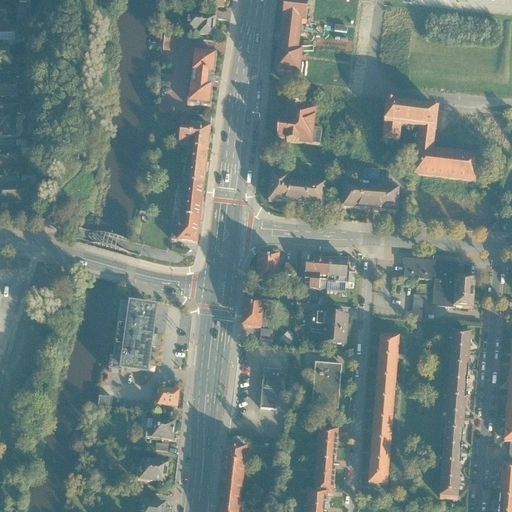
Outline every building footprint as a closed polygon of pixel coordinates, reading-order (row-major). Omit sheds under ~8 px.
[(225,11),(225,0),(202,0),(201,8),(225,11)] [(310,26),(312,0),(287,0),(280,76),(305,78),(307,54),(304,54),(306,26),(310,26)] [(16,3),(0,2),(0,32),(16,33),(16,3)] [(215,40),(217,18),(189,15),(187,32),(199,33),(198,38),(215,40)] [(177,55),(179,39),(166,37),(164,54),(177,55)] [(211,115),(218,62),(197,59),(194,78),(189,78),(188,88),(193,88),(190,112),(211,115)] [(32,69),(18,69),(19,78),(33,78),(32,69)] [(16,77),(0,76),(0,97),(17,97),(16,77)] [(6,106),(6,110),(15,110),(16,114),(20,114),(20,105),(6,106)] [(416,177),(478,184),(481,158),(435,154),(439,112),(390,106),(386,142),(400,144),(401,130),(420,132),(416,177)] [(160,108),(159,115),(172,116),(172,109),(160,108)] [(6,110),(0,110),(0,136),(16,136),(16,114),(15,110),(6,110)] [(313,133),(316,114),(286,111),(284,126),(278,126),(276,145),(318,151),(320,134),(313,133)] [(211,130),(182,127),(179,150),(189,151),(209,153),(211,130)] [(17,147),(0,147),(0,168),(21,168),(21,148),(21,147),(17,147)] [(205,188),(209,153),(189,151),(185,185),(205,188)] [(366,169),(366,179),(383,179),(383,169),(366,169)] [(21,176),(21,183),(31,182),(31,184),(36,184),(35,176),(21,176)] [(21,183),(0,183),(0,204),(31,203),(31,184),(31,182),(21,183)] [(321,214),(324,191),(308,189),(308,190),(287,188),(288,184),(274,183),(271,209),(321,214)] [(205,188),(185,185),(181,219),(201,222),(205,188)] [(400,213),(401,189),(345,186),(344,210),(400,213)] [(201,222),(181,219),(179,233),(173,233),(171,245),(198,249),(201,222)] [(274,283),(276,256),(258,255),(256,282),(274,283)] [(311,265),(304,265),(303,281),(307,282),(306,290),(318,291),(319,280),(325,281),(327,260),(311,259),(311,265)] [(459,263),(402,259),(402,265),(404,265),(403,279),(434,281),(432,308),(456,311),(458,275),(459,263)] [(347,261),(327,260),(325,281),(346,282),(347,261)] [(296,266),(285,265),(284,276),(296,277),(296,266)] [(478,277),(458,275),(456,311),(476,312),(478,277)] [(426,296),(413,296),(411,321),(424,322),(426,296)] [(260,328),(262,302),(244,301),(243,327),(260,328)] [(165,317),(116,309),(107,371),(156,380),(165,317)] [(318,344),(344,346),(347,316),(311,314),(309,330),(319,331),(318,344)] [(450,335),(448,351),(468,353),(470,336),(450,335)] [(397,360),(399,339),(377,337),(376,359),(397,360)] [(447,368),(467,369),(468,353),(448,351),(447,368)] [(265,368),(278,368),(278,352),(265,352),(265,368)] [(374,380),(395,382),(397,360),(376,359),(374,380)] [(312,397),(311,410),(337,412),(339,399),(341,367),(315,365),(312,397)] [(467,369),(447,368),(446,384),(466,386),(467,369)] [(275,411),(279,372),(262,370),(259,409),(275,411)] [(394,402),(395,382),(374,380),(372,400),(394,402)] [(444,401),(465,402),(466,386),(446,384),(444,401)] [(178,409),(180,391),(160,389),(158,397),(155,397),(154,406),(178,409)] [(102,397),(101,407),(114,408),(115,398),(102,397)] [(371,421),(392,423),(394,402),(372,400),(371,421)] [(465,402),(444,401),(443,417),(463,418),(465,402)] [(442,434),(462,436),(463,418),(443,417),(442,434)] [(174,443),(176,423),(153,420),(152,431),(146,430),(145,440),(174,443)] [(390,444),(392,423),(371,421),(369,442),(390,444)] [(502,443),(510,443),(511,443),(511,425),(504,425),(502,443)] [(315,446),(335,448),(337,431),(316,430),(315,446)] [(462,436),(442,434),(440,453),(461,454),(462,436)] [(367,464),(389,466),(390,444),(369,442),(367,464)] [(335,448),(315,446),(313,463),(334,465),(335,448)] [(222,464),(244,467),(246,450),(224,447),(222,464)] [(439,467),(460,469),(461,454),(440,453),(439,467)] [(166,487),(169,465),(141,462),(140,473),(138,473),(137,483),(166,487)] [(333,481),(334,465),(313,463),(312,480),(333,481)] [(219,492),(241,495),(244,467),(222,464),(219,492)] [(387,487),(389,466),(367,464),(366,485),(387,487)] [(501,465),(499,482),(511,483),(511,466),(507,466),(501,465)] [(460,469),(439,467),(438,483),(458,484),(460,469)] [(333,481),(312,480),(311,495),(327,496),(332,497),(333,481)] [(511,483),(499,482),(498,499),(511,500),(511,483)] [(437,499),(457,501),(458,484),(438,483),(437,499)] [(239,511),(241,495),(219,492),(216,511),(239,511)] [(311,495),(304,494),(302,510),(325,511),(327,496),(311,495)] [(511,511),(511,500),(498,499),(496,511),(511,511)] [(165,511),(166,505),(142,502),(141,511),(165,511)]
